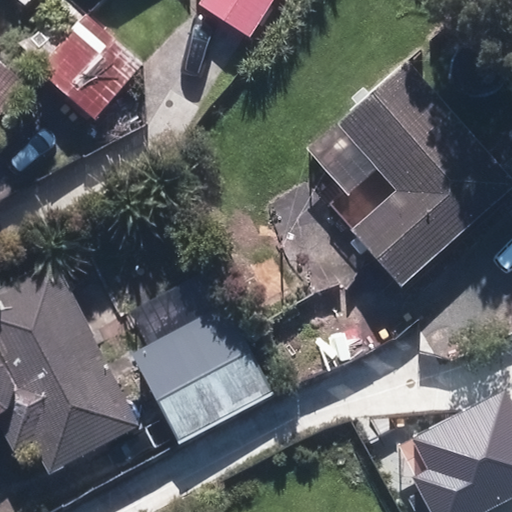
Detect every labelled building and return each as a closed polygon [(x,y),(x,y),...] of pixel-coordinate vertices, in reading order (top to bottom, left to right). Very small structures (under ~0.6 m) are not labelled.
[(202,0),(254,33),(274,0),(202,0)] [(43,67),(98,113),(144,61),(89,13),(43,67)] [(0,112),(27,80),(0,57),(0,23),(1,23),(0,22),(0,112)] [(355,226),(404,283),(511,185),(511,172),(411,58),(342,119),(401,185),(355,226)] [(66,464),(82,493),(277,389),(215,272),(183,289),(184,258),(157,242),(130,256),(129,289),(155,305),(120,324),(165,408),(144,419),(94,328),(110,321),(94,291),(78,300),(56,258),(0,287),(0,420),(15,448),(34,438),(52,471),(66,464)] [(511,408),(483,406),(474,484),(511,488),(511,408)]
